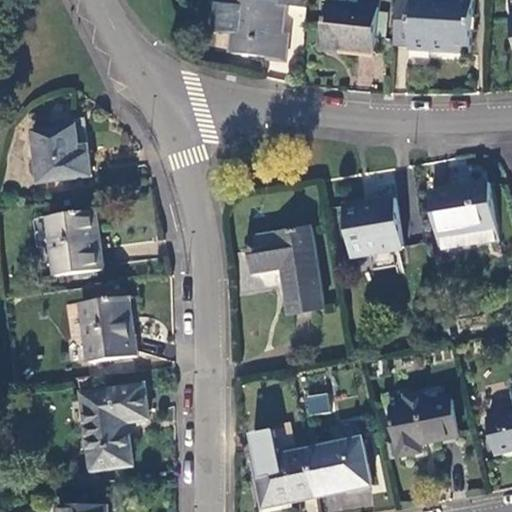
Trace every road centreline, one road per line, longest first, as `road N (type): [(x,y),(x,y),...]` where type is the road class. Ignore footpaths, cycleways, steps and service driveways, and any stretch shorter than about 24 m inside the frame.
road 1 (tertiary): [(214,511),(199,226),(168,108)]
road 2 (tertiary): [(511,121),(416,122),(260,105),(168,108)]
road 3 (tertiary): [(168,108),(103,0)]
